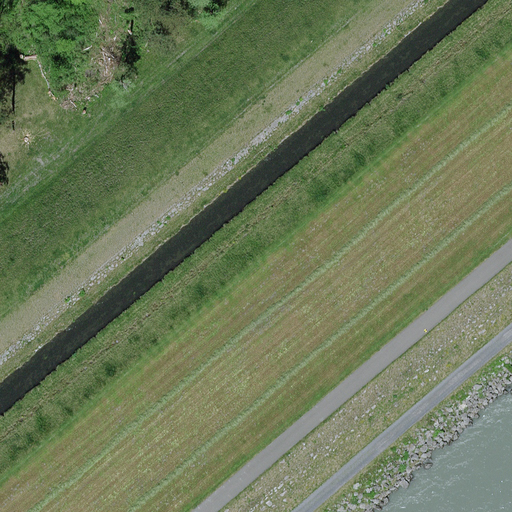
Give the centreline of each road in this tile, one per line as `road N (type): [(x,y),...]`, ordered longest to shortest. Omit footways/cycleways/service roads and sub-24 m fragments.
road 1 (track): [(511,249),(205,511)]
road 2 (track): [(301,511),(511,331)]
